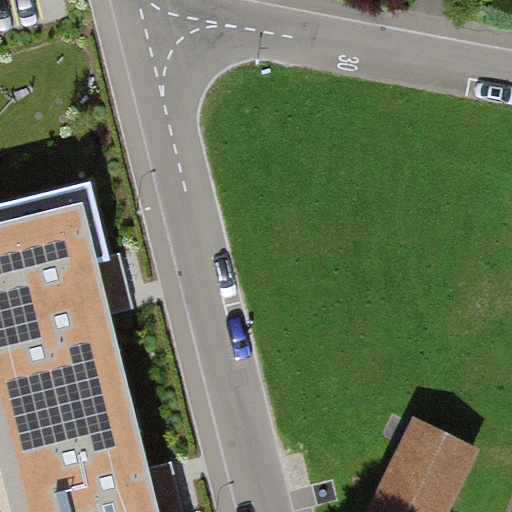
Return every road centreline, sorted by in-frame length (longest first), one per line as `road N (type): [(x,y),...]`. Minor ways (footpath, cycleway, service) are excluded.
road 1 (residential): [(264,511),(164,96),(164,32)]
road 2 (residential): [(511,75),(232,26),(164,32)]
